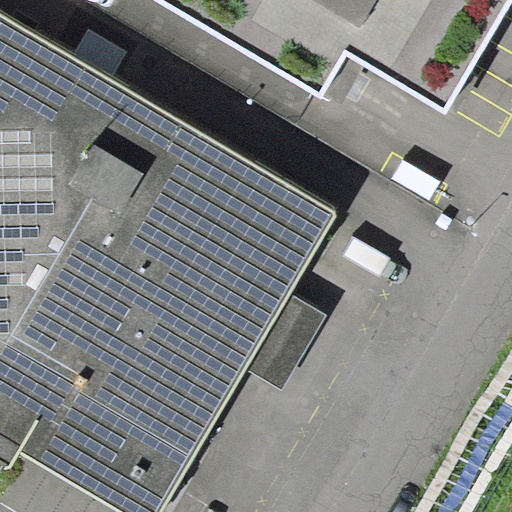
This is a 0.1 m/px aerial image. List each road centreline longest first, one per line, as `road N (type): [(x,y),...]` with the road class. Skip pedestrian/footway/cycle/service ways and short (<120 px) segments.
road 1 (unknown): [(42,0),(497,283)]
road 2 (residential): [(360,511),(511,258)]
